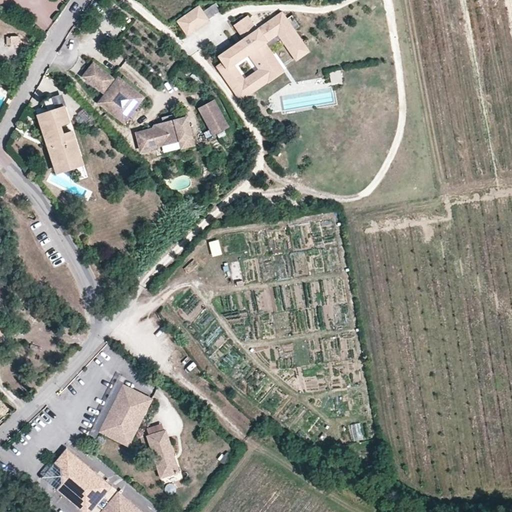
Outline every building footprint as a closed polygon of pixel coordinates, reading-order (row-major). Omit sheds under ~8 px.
[(198,3),(177,18),(186,32),(208,17),(198,3)] [(206,10),(210,19),(221,13),(217,5),(206,10)] [(217,66),(240,99),(283,70),(263,42),(277,33),(296,59),(309,50),(281,13),(257,29),(247,16),(235,24),(245,38),(218,55),(223,63),(217,66)] [(20,46),(19,37),(7,38),(7,46),(20,46)] [(87,71),(88,78),(104,91),(107,93),(104,97),(105,107),(123,122),(129,115),(132,118),(137,112),(133,109),(143,97),(118,77),(116,80),(93,63),(87,71)] [(331,84),(343,83),(342,72),(330,72),(331,84)] [(56,109),(52,96),(44,99),(47,110),(38,113),(46,139),(49,138),(55,156),(63,161),(79,156),(71,131),(62,135),(58,125),(68,122),(63,107),(56,109)] [(213,103),(199,110),(212,135),(226,128),(213,103)] [(136,134),(140,150),(179,141),(181,148),(192,145),(188,126),(178,120),(174,121),(173,115),(161,118),(162,124),(153,127),(152,129),(136,134)] [(49,138),(46,139),(57,171),(63,161),(55,156),(49,138)] [(81,163),(79,156),(63,161),(57,171),(81,163)] [(219,241),(209,243),(213,258),(223,256),(219,241)] [(233,279),(240,278),(239,262),(232,263),(233,279)] [(39,316),(19,307),(14,316),(35,325),(39,316)] [(99,431),(124,386),(127,379),(120,376),(89,434),(95,437),(99,431)] [(153,400),(124,386),(99,431),(128,447),(153,400)] [(161,435),(143,440),(157,482),(175,476),(161,435)] [(55,490),(80,511),(96,491),(104,481),(66,449),(53,464),(59,468),(60,484),(55,490)] [(59,468),(53,464),(41,478),(55,490),(60,484),(59,468)] [(96,491),(80,511),(89,511),(95,507),(111,488),(104,481),(96,491)] [(139,511),(117,492),(108,502),(100,511),(139,511)] [(108,502),(103,498),(95,507),(100,511),(108,502)]
